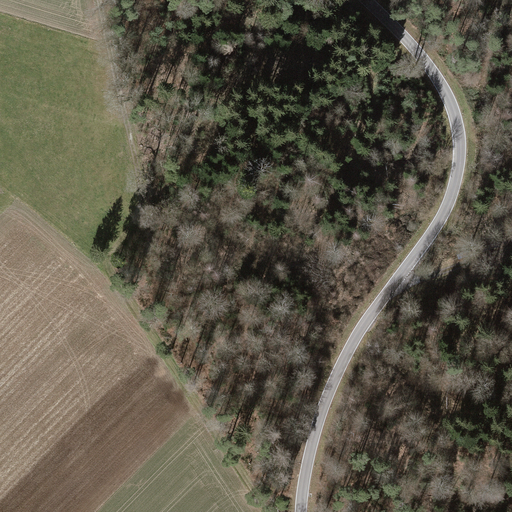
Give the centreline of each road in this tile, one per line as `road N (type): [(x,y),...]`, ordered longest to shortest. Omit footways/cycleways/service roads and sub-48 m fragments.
road 1 (tertiary): [(367,0),(443,87),(461,155),(441,218),(345,355),(311,444),(300,511)]
road 2 (track): [(511,246),(393,287)]
